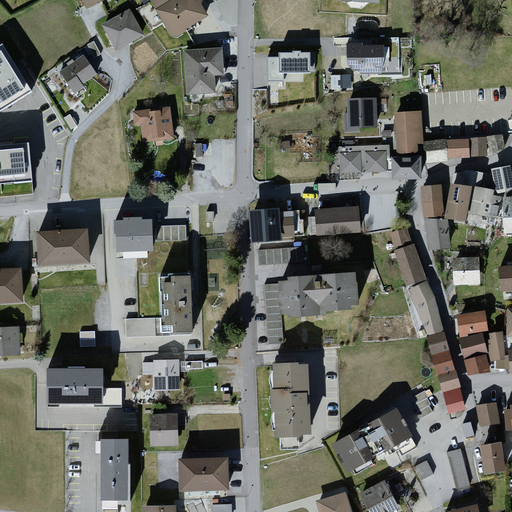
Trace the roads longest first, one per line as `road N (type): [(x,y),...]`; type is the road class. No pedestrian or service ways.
road 1 (residential): [(257,511),(244,195)]
road 2 (residential): [(244,195),(0,214)]
road 3 (residential): [(470,381),(431,280),(412,184)]
road 4 (residential): [(244,195),(249,0)]
road 5 (residential): [(412,184),(244,195)]
road 6 (residential): [(470,381),(473,413),(437,440),(451,494),(435,502)]
